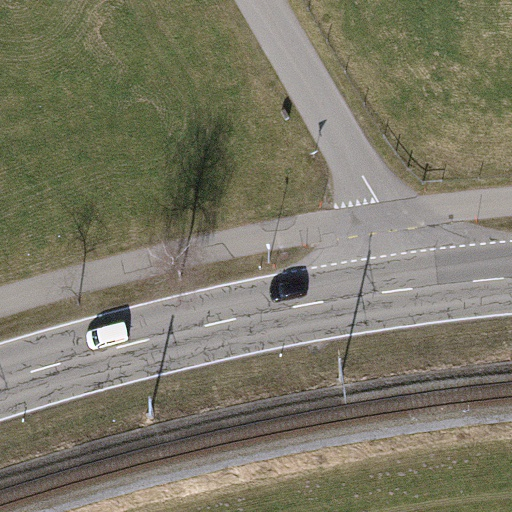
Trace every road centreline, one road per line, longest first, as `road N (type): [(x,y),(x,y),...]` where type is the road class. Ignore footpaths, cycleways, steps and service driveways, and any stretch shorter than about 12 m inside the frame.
road 1 (primary): [(428,286),(125,345),(0,382)]
road 2 (residential): [(428,286),(263,0)]
